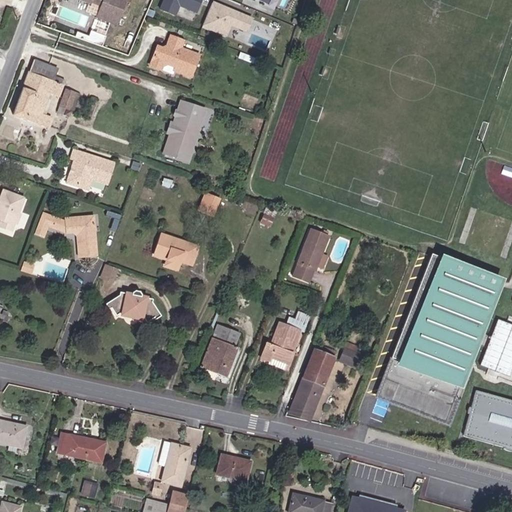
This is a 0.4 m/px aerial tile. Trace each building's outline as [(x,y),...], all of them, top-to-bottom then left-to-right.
[(79,0),(93,5),(94,3),(103,6),(110,20),(120,24),(129,0),(79,0)] [(196,15),(202,0),(162,0),(159,9),(176,17),(180,8),(196,15)] [(253,18),(213,1),(203,27),(226,37),(230,28),(246,34),(253,18)] [(110,20),(103,6),(99,16),(110,20)] [(193,78),(201,56),(183,49),(186,42),(172,37),(169,45),(162,49),(159,48),(152,67),(175,75),(177,72),(193,78)] [(257,60),(243,54),(241,59),(255,64),(257,60)] [(50,96),(52,97),(54,94),(62,96),(66,85),(65,85),(56,82),(58,77),(60,70),(37,62),(18,116),(49,128),(52,118),(43,114),(50,96)] [(56,82),(65,85),(67,80),(58,77),(56,82)] [(71,110),(69,109),(75,91),(70,89),(63,108),(65,108),(63,114),(69,116),(71,110)] [(194,151),(190,149),(195,133),(199,135),(207,110),(182,102),(180,108),(175,109),(174,114),(177,118),(175,123),(175,124),(177,129),(176,131),(172,134),(165,153),(190,161),(194,151)] [(172,134),(176,131),(177,129),(175,124),(175,123),(168,122),(165,132),(172,134)] [(190,149),(194,151),(199,135),(195,133),(190,149)] [(92,183),(108,189),(119,162),(79,148),(73,164),(78,166),(75,173),(78,174),(77,178),(73,180),(70,188),(88,194),(92,183)] [(4,232),(13,236),(26,200),(5,192),(0,205),(0,222),(6,225),(4,232)] [(201,210),(214,216),(221,199),(209,194),(201,210)] [(265,209),(261,222),(273,225),(276,212),(265,209)] [(81,257),(97,255),(94,217),(64,221),(42,212),(34,234),(43,238),(47,227),(65,233),(74,232),(79,237),(80,238),(80,239),(79,239),(81,257)] [(294,277),(310,284),(322,254),(324,254),(330,238),(312,231),(294,277)] [(186,261),(193,263),(198,247),(163,236),(156,258),(169,262),(168,268),(178,271),(183,260),(186,261)] [(436,253),(383,383),(389,385),(391,381),(398,384),(391,401),(446,423),(456,398),(504,280),(436,253)] [(104,283),(111,286),(115,274),(108,271),(104,283)] [(511,285),(504,302),(511,301),(511,402),(473,390),(459,436),(511,451),(511,285)] [(149,328),(162,319),(152,305),(154,301),(143,298),(143,296),(141,292),(138,291),(133,296),(123,292),(121,298),(107,308),(115,320),(124,313),(143,319),(149,328)] [(10,321),(12,316),(10,315),(11,311),(6,309),(4,315),(3,318),(10,321)] [(296,353),(293,352),(302,330),(304,331),(310,314),(299,310),(296,318),(291,316),(288,325),(281,322),(273,344),(268,342),(262,358),(271,362),(269,366),(285,372),(288,363),(292,365),(296,353)] [(141,323),(143,319),(124,313),(122,318),(141,323)] [(511,323),(496,319),(483,366),(511,374),(511,323)] [(203,369),(227,378),(239,348),(237,347),(242,333),(221,325),(203,369)] [(343,351),(354,355),(356,348),(346,344),(343,351)] [(350,365),(352,360),(354,355),(343,351),(340,361),(350,365)] [(290,415),(309,422),(333,359),(314,352),(290,415)] [(378,396),(391,401),(398,384),(391,381),(389,385),(383,383),(378,396)] [(446,423),(451,425),(461,400),(456,398),(446,423)] [(0,438),(25,445),(31,425),(0,416),(0,438)] [(61,452),(104,463),(109,444),(67,433),(61,452)] [(184,485),(194,446),(167,439),(164,451),(172,453),(164,479),(184,485)] [(218,474),(247,481),(252,461),(223,454),(218,474)] [(86,479),(82,494),(95,498),(99,483),(86,479)] [(153,491),(161,492),(163,481),(155,480),(153,491)] [(290,511),(322,511),(325,503),(295,495),(290,511)] [(23,511),(26,503),(7,498),(3,511),(23,511)] [(188,508),(189,504),(172,500),(171,503),(188,508)] [(168,511),(186,511),(188,508),(171,503),(168,511)]
